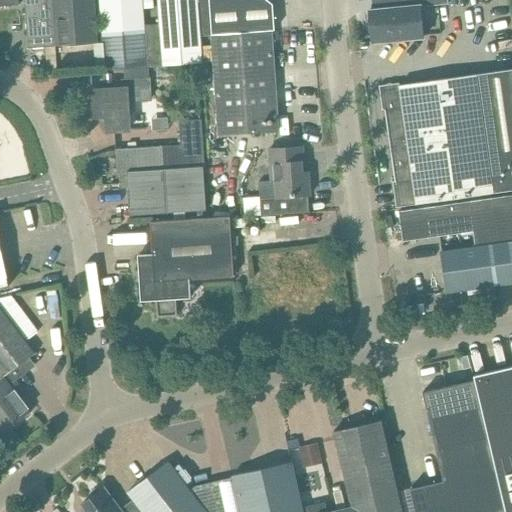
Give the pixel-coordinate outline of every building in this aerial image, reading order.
[(24,0),(25,5),(28,49),(98,43),(95,0),(24,0)] [(202,63),(200,36),(211,36),(219,135),(278,131),(271,30),(275,30),(273,3),(275,0),(158,0),(160,25),(144,26),(142,0),(99,0),(105,70),(202,63)] [(370,12),(373,43),(425,38),(422,7),(450,4),(449,0),(377,0),(378,11),(370,12)] [(511,190),(511,69),(399,85),(399,83),(379,86),(382,110),(384,110),(395,182),(393,182),(396,207),(495,193),(511,190)] [(129,129),(127,103),(153,101),(151,76),(120,78),(121,89),(93,91),(95,116),(107,115),(108,131),(129,129)] [(130,215),(206,210),(200,120),(179,121),(180,144),(164,145),(135,148),(115,149),(117,174),(127,173),(130,215)] [(305,173),(303,148),(269,150),(271,181),(275,181),(276,197),(259,198),(261,216),(309,212),(308,195),(310,195),(309,173),(305,173)] [(511,283),(511,195),(398,211),(403,242),(473,232),(475,247),(441,252),(447,292),(511,283)] [(141,301),(157,300),(158,317),(178,316),(177,298),(190,298),(189,280),(234,277),(230,217),(150,222),(152,254),(138,255),(141,301)] [(0,287),(9,285),(0,243),(0,287)] [(435,266),(408,267),(409,301),(436,301),(435,266)] [(0,306),(0,435),(31,412),(4,376),(35,353),(0,306)] [(511,511),(511,366),(474,376),(475,380),(483,416),(489,440),(493,455),(505,511),(511,511)] [(444,481),(410,489),(415,511),(505,511),(493,455),(489,440),(483,416),(475,380),(423,392),(444,481)] [(303,511),(403,511),(382,420),(333,431),(351,507),(328,511),(327,511),(325,502),(302,507),(303,511)] [(319,441),(292,449),(298,468),(325,460),(319,441)] [(207,511),(191,490),(190,491),(168,462),(128,492),(142,511),(207,511)] [(195,486),(191,490),(207,511),(302,511),(291,462),(232,476),(233,478),(195,486)] [(123,511),(104,487),(102,488),(101,488),(99,488),(97,488),(94,490),(92,492),(91,494),(91,495),(91,497),(82,504),(87,511),(123,511)]
